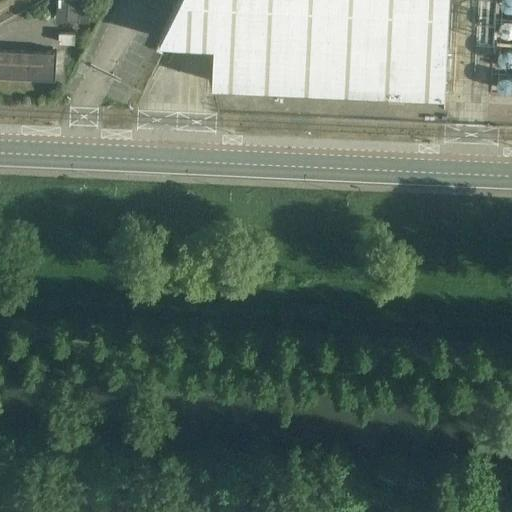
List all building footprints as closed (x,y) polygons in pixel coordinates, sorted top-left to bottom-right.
[(68,19),(68,0),(57,0),(56,19),(68,19)] [(79,20),(80,0),(68,0),(68,19),(79,20)] [(80,0),(79,20),(89,21),(90,0),(80,0)] [(212,81),(445,92),(449,0),(177,0),(159,38),(214,41),(212,81)] [(55,42),(76,43),(76,33),(55,32),(55,42)] [(66,52),(55,52),(55,50),(0,47),(0,74),(55,77),(55,73),(66,73),(66,52)]
